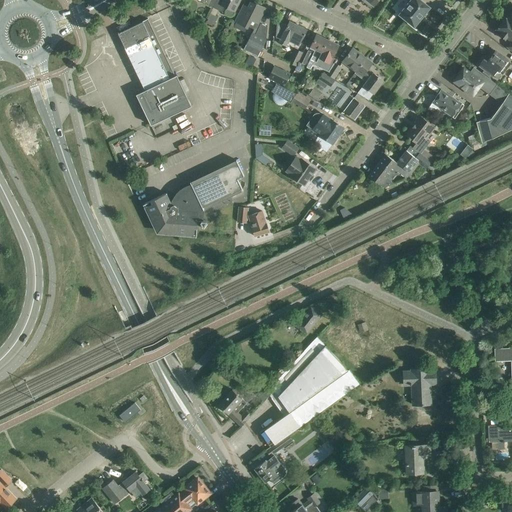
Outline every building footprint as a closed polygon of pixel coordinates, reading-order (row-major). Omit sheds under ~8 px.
[(217,0),(214,7),(223,12),(226,6),(229,7),(228,9),(227,10),(227,11),(227,12),(227,13),(228,13),(228,14),(229,14),(229,15),(230,15),(231,15),(231,14),(232,14),(233,14),(233,13),(234,12),(235,10),(240,0),(217,0)] [(409,0),(410,0),(399,14),(414,26),(430,7),(421,0),(409,0)] [(235,20),(248,27),(249,25),(255,28),(253,32),(244,49),(258,56),(266,39),(267,26),(266,26),(258,22),(265,8),(257,4),(258,3),(256,2),(255,3),(251,1),(248,7),(243,5),(235,20)] [(211,13),(207,20),(214,23),(218,16),(211,13)] [(511,18),(509,16),(508,15),(497,29),(501,33),(500,35),(505,39),(507,37),(511,40),(507,46),(511,49),(511,18)] [(117,33),(135,70),(145,90),(142,91),(136,94),(142,106),(151,125),(191,106),(177,75),(175,75),(148,18),(117,33)] [(277,20),(276,37),(280,39),(278,42),(286,46),(289,40),(297,44),(299,44),(302,38),(303,38),(307,29),(289,20),(287,25),(277,20)] [(315,50),(311,58),(317,61),(328,39),(317,34),(310,48),(315,50)] [(328,39),(317,61),(324,64),(321,69),(324,71),(327,73),(335,61),(331,59),(331,58),(332,58),(338,44),(328,39)] [(295,48),(288,62),(296,66),(303,52),(295,48)] [(352,48),(343,60),(356,70),(366,58),(352,48)] [(299,61),(305,64),(311,51),(305,49),(299,61)] [(502,73),(503,74),(511,63),(507,60),(495,50),(487,61),(484,59),(480,63),(479,64),(485,69),(483,71),(482,72),(490,77),(492,74),(493,75),(498,79),(502,73)] [(366,58),(356,70),(368,79),(363,86),(359,93),(369,99),(373,93),(373,94),(384,80),(373,72),(372,73),(367,69),(372,63),(366,58)] [(327,73),(334,78),(342,65),(335,61),(327,73)] [(268,77),(280,83),(285,85),(290,73),(274,65),(268,77)] [(496,84),(473,67),(470,72),(463,67),(458,74),(456,73),(453,78),(455,79),(453,81),(473,95),(479,86),(489,94),(496,84)] [(320,79),(322,81),(325,82),(331,86),(335,80),(323,72),(319,79),(320,79)] [(276,82),(271,91),(274,93),(274,94),(273,95),(273,96),(273,97),(273,98),(273,99),(273,100),(274,101),(275,102),(275,103),(276,104),(277,104),(278,105),(279,105),(280,105),(281,105),(283,105),(284,105),(285,104),(286,104),(286,103),(287,102),(288,101),(290,103),(291,101),(292,100),(294,97),(295,95),(297,92),(287,87),(276,82)] [(314,98),(318,91),(313,88),(309,95),(314,98)] [(432,103),(428,108),(435,113),(439,108),(454,118),(464,105),(441,89),(432,103)] [(355,119),(364,105),(347,92),(337,105),(355,119)] [(511,95),(509,93),(498,107),(490,118),(477,122),(483,142),(511,128),(511,95)] [(295,95),(294,97),(292,100),(303,108),(305,109),(309,102),(295,95)] [(322,116),(320,114),(319,113),(318,113),(317,113),(316,113),(315,113),(314,114),(307,124),(320,133),(319,134),(332,143),(343,128),(330,118),(330,119),(324,114),(322,116)] [(416,142),(413,147),(420,153),(430,142),(426,139),(435,127),(420,116),(406,134),(409,136),(408,137),(410,139),(410,138),(416,142)] [(260,125),(259,135),(269,136),(270,126),(260,125)] [(478,132),(468,137),(473,146),(482,142),(478,132)] [(293,155),(298,148),(287,140),(282,147),(293,155)] [(264,156),(264,143),(256,143),(256,161),(270,161),(270,156),(264,156)] [(467,145),(460,154),(466,158),(468,156),(470,158),(474,153),(472,151),(473,149),(467,145)] [(406,150),(397,162),(403,168),(408,172),(416,162),(425,169),(430,162),(419,153),(416,157),(406,150)] [(426,157),(435,164),(438,160),(429,153),(426,157)] [(403,168),(397,162),(386,154),(369,176),(384,188),(393,184),(391,182),(398,172),(405,178),(412,175),(408,172),(403,168)] [(311,173),(312,172),(315,168),(301,158),(300,160),(296,157),(285,172),(303,184),(307,179),(310,181),(313,175),(311,173)] [(159,232),(196,235),(197,225),(206,225),(206,220),(202,220),(203,210),(204,210),(203,207),(204,207),(241,189),(242,191),(243,190),(237,178),(243,176),(244,176),(237,160),(236,160),(237,162),(236,162),(235,160),(191,181),(192,183),(191,183),(191,181),(190,181),(190,182),(191,184),(192,186),(184,190),(182,191),(181,192),(179,194),(178,195),(177,196),(176,198),(175,199),(174,201),(174,202),(174,204),(172,205),(171,203),(167,194),(166,193),(144,203),(157,230),(158,230),(159,230),(159,232)] [(265,165),(256,164),(255,175),(264,176),(265,165)] [(248,208),(242,207),(239,207),(238,221),(246,222),(248,208)] [(255,236),(269,232),(263,212),(249,216),(251,223),(255,236)] [(310,305),(295,325),(307,334),(322,314),(310,305)] [(368,329),(365,322),(358,324),(361,332),(368,329)] [(274,443),(279,440),(359,383),(349,369),(317,336),(304,350),(280,375),(284,379),(274,390),(289,412),(264,430),(274,443)] [(511,347),(500,348),(500,347),(497,348),(494,348),(495,361),(511,360),(511,379),(511,378),(511,347)] [(413,404),(421,404),(431,404),(430,384),(436,384),(435,370),(429,370),(429,368),(411,369),(411,371),(403,371),(404,385),(412,384),(413,404)] [(218,405),(241,426),(251,415),(246,410),(241,416),(238,412),(246,402),(232,389),(218,405)] [(135,402),(119,415),(125,422),(141,409),(135,402)] [(310,423),(319,434),(324,430),(316,418),(310,423)] [(344,423),(337,427),(341,434),(349,429),(344,423)] [(488,425),(489,442),(511,441),(511,428),(498,429),(498,425),(488,425)] [(291,435),(282,440),(285,445),(294,440),(291,435)] [(274,443),(266,449),(271,456),(272,457),(267,461),(266,459),(262,462),(254,468),(256,471),(255,472),(258,477),(260,475),(265,482),(270,478),(274,483),(281,478),(282,477),(283,477),(283,476),(284,475),(284,474),(284,473),(285,473),(285,472),(285,471),(285,470),(284,470),(284,469),(284,468),(273,454),(284,446),(279,440),(274,443)] [(406,473),(413,473),(423,472),(422,457),(430,457),(430,445),(405,446),(406,473)] [(15,499),(4,487),(11,480),(1,468),(0,468),(0,502),(5,508),(15,499)] [(142,494),(149,488),(142,480),(143,479),(142,478),(141,478),(135,471),(117,485),(113,479),(102,488),(115,503),(136,486),(142,494)] [(317,475),(312,478),(316,485),(321,481),(317,475)] [(179,494),(186,503),(193,497),(197,503),(209,493),(198,478),(185,488),(186,489),(179,494)] [(366,486),(353,499),(361,507),(374,493),(366,486)] [(378,499),(389,498),(388,489),(377,490),(378,499)] [(421,492),(412,492),(412,505),(422,505),(421,511),(446,511),(446,506),(438,507),(438,492),(438,491),(428,491),(422,492),(421,492)] [(178,493),(178,494),(155,511),(185,511),(190,508),(186,503),(179,494),(178,493)] [(319,511),(315,506),(320,502),(313,493),(308,497),(309,499),(302,505),(298,498),(290,504),(294,509),(290,511),(319,511)] [(103,511),(100,508),(95,501),(91,498),(77,510),(78,511),(103,511)] [(511,511),(511,499),(502,500),(502,506),(509,506),(508,511),(511,511)]
